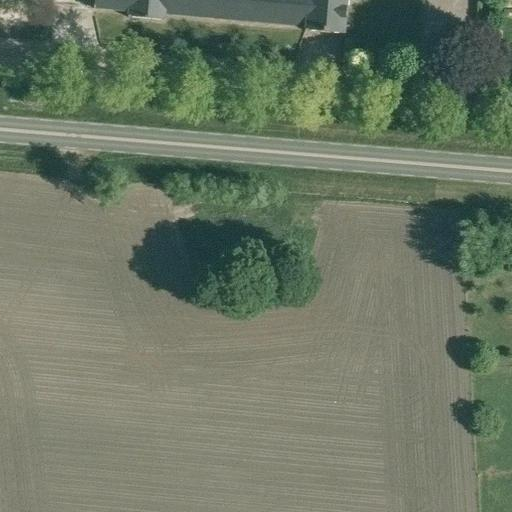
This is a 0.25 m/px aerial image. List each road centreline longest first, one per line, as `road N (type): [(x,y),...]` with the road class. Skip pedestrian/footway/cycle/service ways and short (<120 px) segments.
road 1 (secondary): [(511,171),(0,129)]
road 2 (residential): [(511,95),(0,56)]
